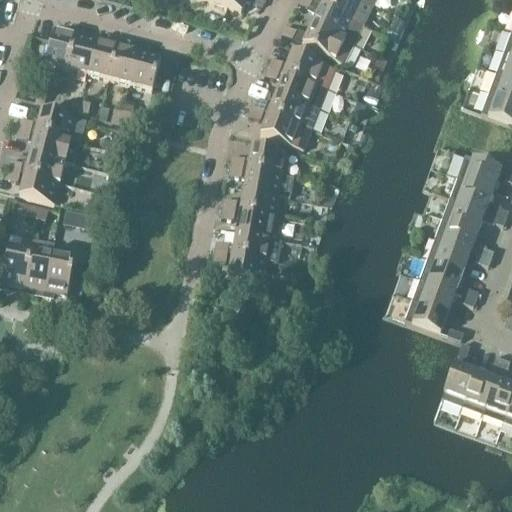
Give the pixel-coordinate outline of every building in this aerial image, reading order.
[(247,0),(208,0),(207,4),(240,17),(247,0)] [(265,2),(258,0),(252,0),(250,7),(261,11),(265,2)] [(326,0),(326,1),(324,0),(320,0),(317,7),(321,10),(354,25),(363,30),(372,10),(351,0),(326,0)] [(377,0),(351,0),(372,10),(377,0)] [(302,10),(313,16),(317,7),(306,2),(302,10)] [(353,49),(363,30),(354,25),(321,10),(317,7),(313,16),(317,18),(312,29),(344,45),(353,49)] [(312,29),(306,41),(302,49),(334,65),(343,70),(353,49),(344,45),(312,29)] [(45,68),(67,74),(76,39),(54,33),(45,68)] [(286,42),(302,49),(306,41),(291,33),(286,42)] [(511,37),(503,58),(511,60),(511,37)] [(67,74),(88,79),(97,44),(76,39),(67,74)] [(88,79),(109,85),(119,44),(105,40),(104,46),(97,44),(88,79)] [(109,85),(129,90),(138,55),(131,53),(133,47),(119,44),(109,85)] [(138,55),(129,90),(152,96),(161,61),(146,57),(147,51),(140,49),(138,55)] [(282,67),(279,76),(326,95),(335,73),(292,57),(287,69),(282,67)] [(511,60),(503,58),(496,78),(511,84),(511,60)] [(267,72),(279,76),(282,67),(271,63),(267,72)] [(279,76),(267,72),(264,80),(276,85),(279,76)] [(279,90),(276,98),(319,115),(326,95),(279,76),(276,85),(275,87),(279,90)] [(511,84),(496,78),(488,98),(511,106),(511,84)] [(35,107),(44,109),(47,97),(38,95),(35,107)] [(267,108),(263,116),(268,118),(311,135),(319,115),(276,98),(271,109),(267,108)] [(511,106),(488,98),(480,119),(511,131),(511,106)] [(252,112),(263,116),(267,108),(255,103),(252,112)] [(68,116),(78,118),(81,106),(71,104),(68,116)] [(81,106),(78,118),(87,121),(90,108),(81,106)] [(122,117),(119,129),(129,131),(134,111),(125,109),(122,117)] [(263,116),(252,112),(248,121),(260,125),(263,116)] [(110,127),(119,129),(122,117),(113,114),(110,127)] [(41,115),(35,137),(70,146),(76,124),(41,115)] [(311,135),(268,118),(260,139),(302,156),(311,135)] [(18,133),(30,136),(33,127),(21,123),(18,133)] [(30,136),(18,133),(16,142),(28,145),(30,136)] [(35,137),(30,158),(65,167),(74,169),(80,149),(70,146),(35,137)] [(244,164),(242,173),(283,180),(287,158),(251,151),(249,164),(244,164)] [(30,158),(24,179),(59,188),(65,167),(30,158)] [(230,171),(242,173),(244,164),(232,161),(230,171)] [(464,162),(457,183),(492,196),(500,175),(464,162)] [(8,174),(20,178),(22,168),(10,165),(8,174)] [(228,180),(241,182),(242,173),(230,171),(228,180)] [(245,183),(243,195),(279,202),(283,180),(242,173),(241,182),(245,183)] [(20,178),(8,174),(5,184),(17,187),(20,178)] [(59,188),(24,179),(19,201),(54,210),(59,188)] [(457,183),(449,203),(485,217),(492,196),(457,183)] [(243,195),(239,216),(275,223),(279,202),(243,195)] [(449,203),(442,224),(477,237),(485,217),(449,203)] [(222,213),(235,216),(236,206),(224,204),(222,213)] [(26,222),(36,224),(39,212),(29,210),(26,222)] [(39,212),(36,224),(45,227),(48,215),(39,212)] [(492,219),(505,224),(508,217),(494,212),(492,219)] [(235,216),(222,213),(221,223),(233,225),(235,216)] [(239,216),(236,238),(271,244),(275,223),(239,216)] [(505,224),(492,219),(489,226),(503,231),(505,224)] [(93,223),(81,221),(79,232),(91,235),(93,223)] [(442,224),(434,244),(470,257),(477,237),(442,224)] [(229,249),(227,258),(232,259),(267,265),(277,267),(281,246),(271,244),(236,238),(233,249),(229,249)] [(9,289),(23,292),(32,245),(22,243),(20,255),(7,252),(0,289),(0,293),(4,294),(9,292),(9,289)] [(434,244),(427,264),(462,277),(470,257),(434,244)] [(32,245),(22,298),(36,301),(38,295),(44,296),(51,261),(53,249),(32,245)] [(227,258),(229,249),(216,246),(215,256),(227,258)] [(477,260),(490,265),(493,257),(479,252),(477,260)] [(227,258),(215,256),(213,265),(225,267),(227,258)] [(267,265),(232,259),(228,281),(263,288),(267,265)] [(490,265),(477,260),(474,267),(488,272),(490,265)] [(73,265),(51,261),(44,296),(43,302),(50,303),(51,297),(66,300),(73,265)] [(427,264),(419,284),(455,298),(462,277),(427,264)] [(419,284),(412,305),(447,318),(455,298),(419,284)] [(462,300),(475,305),(478,298),(464,293),(462,300)] [(475,305),(462,300),(459,307),(473,312),(475,305)] [(447,318),(412,305),(404,326),(440,339),(447,318)] [(446,342),(460,347),(463,339),(449,334),(446,342)] [(461,349),(456,362),(464,365),(469,352),(461,349)] [(490,375),(498,378),(503,364),(495,362),(490,375)] [(503,364),(498,378),(505,381),(510,367),(503,364)] [(440,405),(462,413),(475,377),(454,369),(440,405)] [(462,413),(482,421),(495,385),(475,377),(462,413)] [(482,421),(502,428),(511,400),(511,391),(495,385),(482,421)] [(511,400),(502,428),(511,431),(511,400)]
